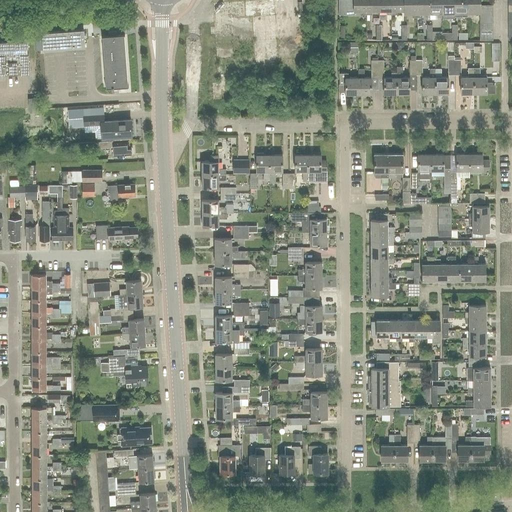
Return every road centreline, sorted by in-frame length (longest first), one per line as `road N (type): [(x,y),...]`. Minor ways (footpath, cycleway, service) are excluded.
road 1 (tertiary): [(187,511),(161,130),(161,0)]
road 2 (residential): [(347,511),(345,208)]
road 3 (residential): [(511,122),(345,124)]
road 4 (residential): [(345,124),(187,130)]
road 5 (residential): [(14,395),(14,257)]
